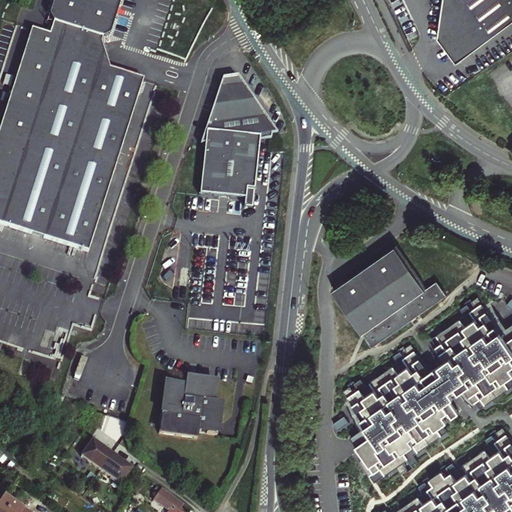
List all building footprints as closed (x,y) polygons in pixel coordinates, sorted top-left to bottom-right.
[(48,0),(45,13),(48,18),(50,18),(46,31),(38,29),(38,33),(30,27),(0,126),(0,221),(2,222),(12,225),(90,248),(142,74),(106,63),(101,41),(103,34),(106,33),(116,0),(48,0)] [(511,0),(441,0),(435,36),(452,59),(511,15),(511,0)] [(249,205),(257,206),(261,138),(273,137),(273,132),(278,132),(241,76),(222,78),(203,142),(207,142),(204,193),(249,196),(249,205)] [(374,347),(440,300),(447,295),(439,284),(429,291),(395,243),(332,287),(374,347)] [(511,325),(508,328),(493,307),(488,311),(479,298),(473,302),(477,308),(472,313),(467,306),(462,310),(466,317),(433,340),(437,346),(432,350),(442,364),(431,371),(413,345),(406,349),(411,355),(405,359),(401,353),(395,357),(399,363),(366,386),(362,380),(356,384),(360,390),(355,394),(351,388),(345,392),(354,406),(349,409),(363,429),(352,437),(366,458),(361,461),(376,483),(398,467),(402,474),(408,469),(403,463),(409,459),(413,466),(419,461),(414,455),(448,432),(443,425),(460,413),(451,400),(461,393),(471,406),(477,403),(481,409),(511,387),(511,325)] [(166,378),(161,427),(200,431),(201,424),(220,426),(222,393),(216,393),(218,373),(185,371),(184,379),(166,378)] [(511,511),(511,439),(504,428),(498,432),(503,439),(497,442),(493,436),(487,440),(491,447),(463,466),(468,473),(463,476),(454,463),(448,467),(453,473),(447,477),(443,471),(431,479),(436,485),(430,489),(426,483),(420,487),(424,493),(397,511),(388,511),(387,510),(383,511),(511,511)] [(90,442),(111,457),(115,452),(94,437),(90,442)] [(103,468),(111,457),(90,442),(82,453),(103,468)] [(111,457),(130,471),(134,466),(115,452),(111,457)] [(130,471),(111,457),(103,468),(123,482),(130,471)] [(165,484),(161,490),(191,511),(195,511),(188,507),(190,505),(186,502),(187,499),(165,484)] [(191,511),(161,490),(157,496),(172,507),(168,511),(191,511)] [(37,511),(10,492),(0,505),(0,511),(37,511)] [(151,511),(132,498),(128,503),(135,508),(134,509),(138,511),(151,511)]
